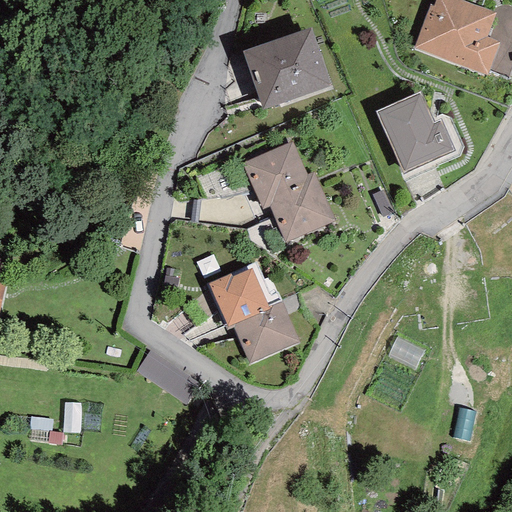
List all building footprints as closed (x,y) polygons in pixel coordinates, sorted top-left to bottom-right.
[(483,66),(490,48),(477,43),(487,19),(441,1),(424,43),(483,66)] [(264,106),(325,85),(309,37),(248,58),(264,106)] [(432,130),(418,99),(382,115),(406,170),(449,151),(439,127),(432,130)] [(306,181),(291,147),(248,165),(265,204),(271,202),(287,238),(330,219),(313,178),(306,181)] [(382,217),(392,212),(382,190),(372,195),(382,217)] [(270,301),(254,268),(212,287),(221,308),(229,326),(236,323),(252,358),(295,339),(276,298),(270,301)] [(197,327),(221,308),(212,287),(184,310),(197,327)] [(198,383),(152,354),(140,372),(187,402),(198,383)] [(83,404),(68,403),(65,431),(81,432),(83,404)] [(53,420),(31,418),(29,442),(68,445),(69,437),(51,436),(53,420)]
